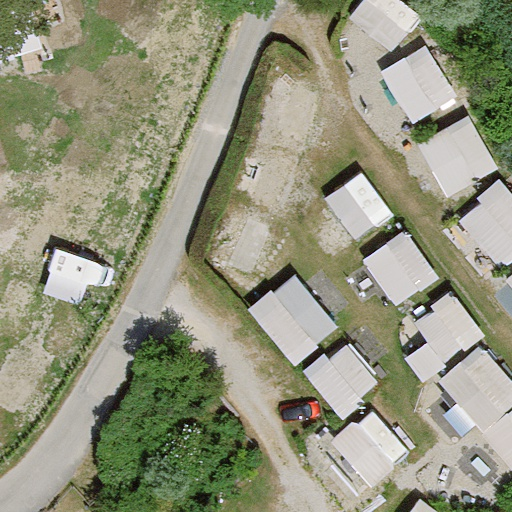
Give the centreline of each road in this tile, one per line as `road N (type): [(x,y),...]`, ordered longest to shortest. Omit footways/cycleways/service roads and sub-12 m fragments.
road 1 (residential): [(21,511),(45,489),(133,335),(268,0)]
road 2 (track): [(160,255),(188,324),(243,385),(310,511)]
